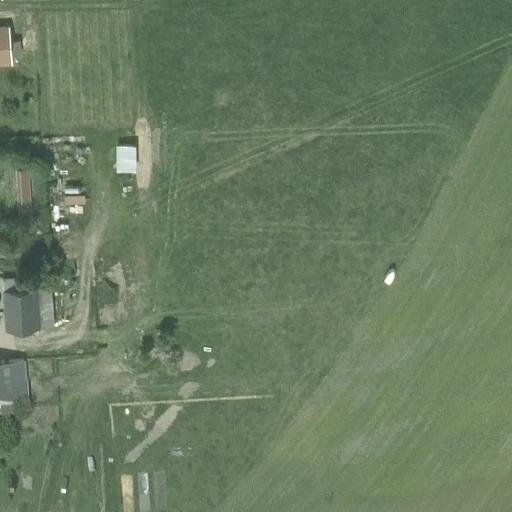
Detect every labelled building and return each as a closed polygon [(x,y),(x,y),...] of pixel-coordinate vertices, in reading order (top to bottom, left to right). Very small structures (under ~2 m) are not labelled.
[(9,25),(0,25),(0,64),(12,64),(12,56),(10,41),(9,25)] [(19,40),(10,41),(12,56),(20,55),(19,40)] [(129,169),(130,144),(113,144),(112,168),(129,169)] [(35,276),(4,278),(4,289),(2,289),(4,328),(54,325),(51,285),(36,286),(35,276)] [(23,359),(0,360),(0,419),(12,419),(12,410),(27,409),(23,359)]
